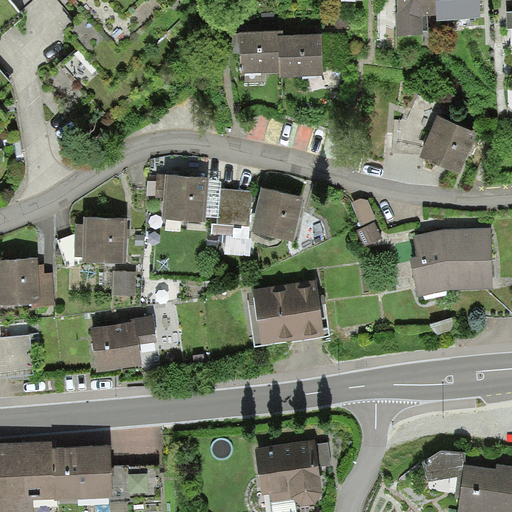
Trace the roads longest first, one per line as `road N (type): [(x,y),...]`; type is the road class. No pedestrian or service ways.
road 1 (residential): [(57,195),(133,147),(184,140),(419,193),(511,193)]
road 2 (tertiary): [(377,384),(0,424)]
road 3 (residential): [(57,195),(41,166),(28,73),(49,20)]
road 4 (tertiary): [(511,370),(377,384)]
road 5 (residential): [(377,384),(379,425),(349,511)]
